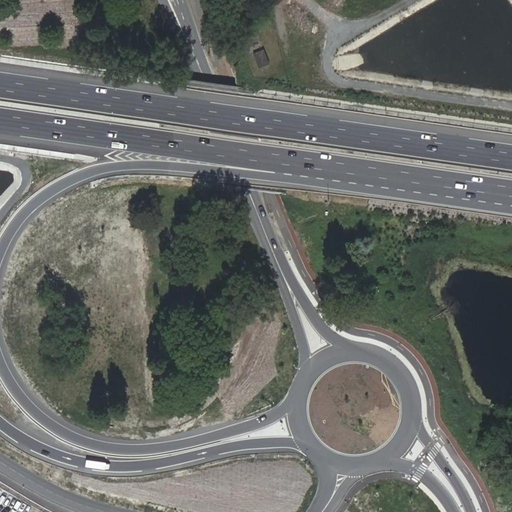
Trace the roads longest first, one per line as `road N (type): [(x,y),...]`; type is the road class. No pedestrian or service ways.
road 1 (motorway): [(511,157),(0,85)]
road 2 (tertiary): [(162,0),(244,191),(308,375)]
road 3 (tertiary): [(352,350),(320,326),(294,287),(181,0)]
road 4 (motorway): [(0,250),(32,205),(98,168),(153,164),(274,177),(313,164)]
road 5 (motorway): [(298,400),(234,431),(141,451),(108,449),(48,425),(0,364)]
road 6 (motorway): [(0,423),(39,449),(88,465),(309,443)]
road 7 (motorway): [(0,119),(313,164)]
road 8 (motorway): [(313,164),(511,192)]
